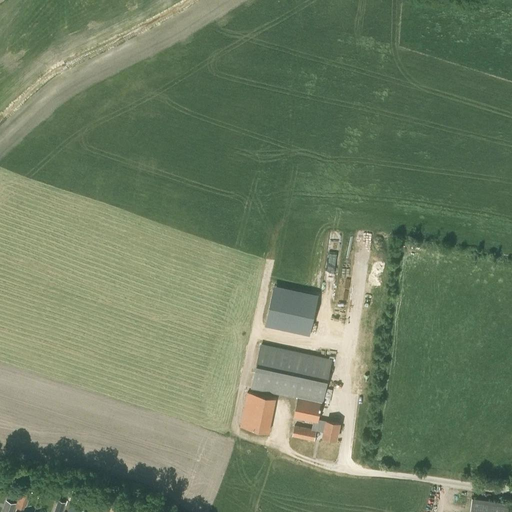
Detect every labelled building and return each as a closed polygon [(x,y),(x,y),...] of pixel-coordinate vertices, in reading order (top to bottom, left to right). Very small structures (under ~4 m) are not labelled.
[(274,286),(266,325),(309,334),(318,296),(274,286)] [(251,388),(297,397),(322,402),(331,359),(260,344),(251,388)] [(269,432),(276,398),(247,392),(240,425),(269,432)] [(319,419),(322,402),(297,397),(293,417),(313,421),(318,422),(319,419)] [(313,421),(312,428),(312,429),(316,430),(324,432),(323,436),(336,439),(339,423),(327,420),(319,419),(318,422),(313,421)] [(316,430),(312,429),(312,428),(294,424),(292,436),(314,440),(316,430)] [(28,500),(19,497),(15,507),(24,510),(28,500)] [(510,511),(511,504),(472,498),(469,511),(510,511)] [(7,500),(2,511),(12,511),(15,503),(7,500)]
